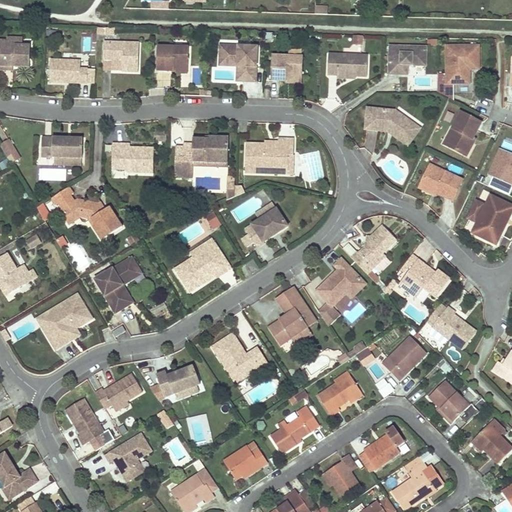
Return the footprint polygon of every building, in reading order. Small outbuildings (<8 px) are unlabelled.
[(26,40),(8,38),(8,42),(17,43),(16,47),(25,49),(26,40)] [(0,41),(0,66),(13,68),(29,69),(31,49),(25,49),(16,47),(17,43),(8,42),(0,41)] [(139,43),(104,41),(103,58),(111,58),(122,59),(122,70),(137,70),(139,43)] [(257,47),(219,46),(219,62),(237,62),(237,66),(244,66),(243,82),(256,82),(257,67),(257,47)] [(428,48),(391,46),(390,75),(407,76),(408,67),(428,67),(428,48)] [(189,48),(160,47),(160,73),(174,74),(174,68),(188,69),(189,48)] [(481,48),(450,47),(449,85),(466,86),(466,65),(480,66),(481,48)] [(368,57),(329,55),(328,76),(367,78),(368,57)] [(303,57),(273,56),(272,74),(272,83),(285,83),(285,79),(303,80),(303,57)] [(122,70),(122,59),(111,58),(111,69),(122,70)] [(81,61),(51,61),(51,60),(50,82),(87,84),(87,70),(81,70),(81,61)] [(397,113),(368,109),(365,130),(387,133),(400,144),(414,127),(397,113)] [(479,124),(460,116),(450,139),(455,142),(451,150),(469,158),(477,141),(475,140),(479,132),(482,126),(479,124)] [(405,149),(420,133),(414,127),(400,144),(405,149)] [(84,139),(44,137),(43,158),(56,158),(69,159),(82,160),(83,160),(84,139)] [(185,149),(177,149),(176,179),(194,180),(194,167),(194,163),(230,164),(231,139),(195,138),(194,145),(185,144),(185,149)] [(268,146),(247,144),(246,171),(263,172),(263,166),(286,167),(287,156),(293,156),(294,140),(280,139),(280,141),(280,146),(268,146)] [(455,142),(450,139),(446,147),(451,150),(455,142)] [(0,144),(0,146),(11,165),(20,159),(8,140),(0,144)] [(132,145),(114,145),(113,170),(125,170),(129,172),(154,174),(155,150),(132,148),(132,145)] [(511,154),(500,149),(488,174),(493,176),(489,184),(509,194),(511,187),(511,154)] [(263,172),(293,174),(293,156),(287,156),(286,167),(263,166),(263,172)] [(82,167),(82,160),(69,159),(56,158),(55,166),(82,167)] [(441,178),(443,173),(433,168),(431,174),(441,178)] [(441,178),(431,174),(422,192),(439,200),(440,196),(445,198),(455,202),(464,183),(443,173),(441,178)] [(236,197),(236,186),(236,177),(229,177),(228,200),(236,197)] [(236,197),(249,191),(244,185),(236,186),(236,197)] [(76,193),(72,186),(53,198),(57,204),(61,203),(64,210),(62,211),(70,225),(81,218),(88,220),(101,241),(122,227),(111,209),(109,210),(105,212),(101,205),(79,199),(77,202),(73,195),(76,193)] [(511,209),(493,199),(488,208),(482,220),(479,225),(474,234),(499,247),(503,238),(498,236),(511,209)] [(260,220),(276,210),(273,203),(256,214),(260,220)] [(479,225),(482,220),(488,208),(479,204),(471,220),(479,225)] [(44,205),(37,209),(44,222),(51,218),(44,205)] [(498,236),(503,238),(511,220),(511,209),(498,236)] [(288,227),(276,210),(260,220),(245,229),(249,234),(242,239),(248,247),(254,242),(257,247),(288,227)] [(214,213),(206,217),(213,231),(221,227),(214,213)] [(358,252),(351,259),(369,277),(389,257),(387,254),(399,242),(384,228),(372,239),(375,241),(360,255),(358,252)] [(39,237),(28,244),(32,250),(42,244),(39,237)] [(59,248),(67,246),(64,237),(56,239),(59,248)] [(215,237),(196,248),(200,254),(212,247),(220,255),(225,252),(215,237)] [(200,254),(179,268),(194,290),(232,266),(225,252),(220,255),(212,247),(200,254)] [(8,255),(0,259),(0,279),(2,278),(11,295),(26,285),(8,255)] [(143,274),(134,257),(129,260),(135,269),(133,271),(136,278),(143,274)] [(412,257),(404,266),(410,271),(417,262),(412,257)] [(135,269),(129,260),(97,279),(117,311),(130,304),(120,287),(125,284),(136,278),(133,271),(135,269)] [(340,272),(319,293),(331,306),(320,313),(330,328),(343,318),(336,311),(332,307),(345,294),(352,301),(368,285),(344,261),(336,267),(340,272)] [(423,266),(417,262),(410,271),(405,278),(400,284),(403,287),(416,297),(418,298),(423,292),(424,290),(436,298),(449,281),(438,271),(435,275),(423,266)] [(17,270),(26,285),(33,281),(24,266),(17,270)] [(2,278),(0,279),(0,286),(6,298),(11,295),(2,278)] [(120,287),(130,304),(135,301),(125,284),(120,287)] [(395,287),(391,284),(384,294),(388,298),(392,293),(391,292),(395,287)] [(283,346),(319,324),(299,292),(281,303),(290,318),(272,330),(283,346)] [(344,304),(347,307),(352,301),(345,294),(332,307),(336,311),(344,304)] [(93,319),(79,295),(62,304),(66,311),(46,322),(52,334),(47,336),(55,351),(69,343),(66,336),(77,329),(93,319)] [(66,311),(62,304),(37,319),(47,336),(52,334),(46,322),(66,311)] [(457,314),(449,308),(448,310),(441,305),(432,318),(438,323),(433,329),(464,352),(478,334),(455,317),(457,314)] [(124,328),(113,334),(116,337),(126,331),(124,328)] [(5,329),(1,332),(7,341),(11,338),(5,329)] [(66,336),(69,343),(80,336),(77,329),(66,336)] [(237,334),(214,348),(238,386),(250,379),(250,369),(258,364),(268,368),(271,366),(260,349),(250,356),(243,360),(239,354),(246,350),(237,334)] [(416,336),(387,364),(402,381),(432,353),(416,336)] [(354,351),(347,356),(350,360),(356,356),(367,349),(362,342),(355,348),(354,351)] [(379,359),(370,346),(367,349),(356,356),(365,369),(379,359)] [(246,350),(239,354),(243,360),(250,356),(246,350)] [(346,354),(338,359),(342,365),(350,360),(347,356),(346,354)] [(511,356),(509,362),(504,359),(494,375),(511,385),(511,356)] [(250,369),(250,379),(268,368),(258,364),(250,369)] [(169,373),(159,376),(162,383),(150,387),(159,401),(177,395),(199,388),(202,387),(195,368),(170,376),(169,373)] [(353,375),(349,370),(338,377),(342,382),(353,375)] [(342,382),(321,395),(335,417),(344,411),(341,406),(352,399),(363,392),(353,375),(342,382)] [(102,389),(95,393),(104,409),(111,405),(113,408),(127,400),(140,392),(130,376),(104,392),(102,389)] [(384,379),(376,384),(384,395),(393,389),(389,382),(387,383),(384,379)] [(473,404),(448,379),(429,397),(442,410),(453,421),(459,416),(465,424),(482,408),(476,401),(473,404)] [(180,402),(202,394),(199,388),(177,395),(180,402)] [(299,404),(309,398),(304,390),(296,395),(295,396),(299,404)] [(363,392),(352,399),(355,404),(366,397),(363,392)] [(107,431),(87,396),(67,408),(81,434),(78,436),(84,446),(91,441),(96,450),(115,439),(110,430),(107,431)] [(113,408),(117,411),(131,404),(127,400),(113,408)] [(284,432),(275,438),(286,455),(300,446),(297,443),(322,428),(308,408),(300,413),(304,419),(293,427),(289,420),(281,426),(284,432)] [(449,425),(453,421),(442,410),(438,414),(449,425)] [(174,425),(165,412),(159,416),(168,429),(174,425)] [(0,429),(12,422),(8,416),(0,419),(0,429)] [(495,422),(491,426),(475,442),(487,454),(500,467),(511,455),(511,448),(501,437),(506,432),(495,422)] [(128,430),(124,424),(118,427),(121,434),(128,430)] [(387,436),(363,451),(364,452),(375,468),(377,471),(401,456),(396,449),(405,442),(395,428),(386,434),(387,436)] [(112,452),(105,457),(111,467),(114,465),(127,486),(147,474),(140,462),(146,458),(154,454),(148,445),(145,440),(142,434),(134,439),(126,444),(112,452)] [(487,454),(475,442),(471,446),(484,458),(487,454)] [(250,447),(228,461),(241,480),(261,467),(263,469),(271,464),(262,449),(254,454),(250,447)] [(364,452),(362,455),(374,471),(375,468),(364,452)] [(4,453),(0,455),(0,472),(7,484),(13,481),(19,490),(36,479),(28,466),(16,473),(4,453)] [(343,465),(326,476),(334,488),(342,501),(360,489),(350,475),(358,470),(349,456),(340,461),(343,465)] [(421,457),(405,467),(414,481),(395,492),(405,510),(411,506),(436,490),(424,471),(429,468),(421,457)] [(207,471),(172,493),(184,511),(196,504),(204,499),(207,504),(216,499),(213,494),(219,490),(207,471)] [(334,488),(326,476),(325,476),(333,488),(334,488)] [(3,487),(9,496),(19,490),(13,481),(7,484),(3,487)] [(511,486),(503,493),(506,498),(511,493),(511,486)] [(286,506),(276,511),(310,511),(317,508),(304,490),(298,494),(296,491),(284,499),(283,500),(286,506)] [(19,511),(21,511),(34,504),(31,499),(16,508),(19,511)] [(388,499),(380,504),(384,511),(395,511),(397,511),(388,499)] [(360,504),(348,511),(384,511),(380,504),(378,502),(365,511),(360,504)]
